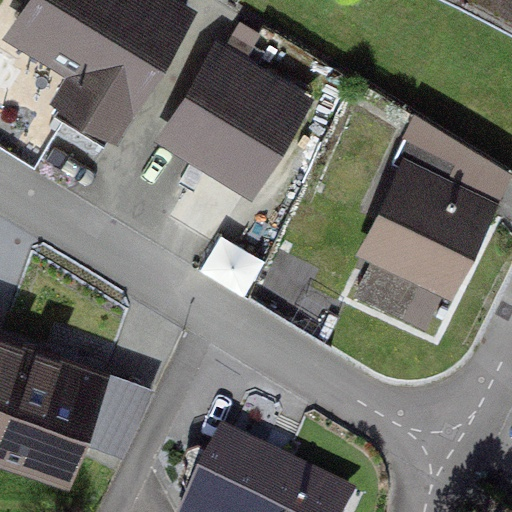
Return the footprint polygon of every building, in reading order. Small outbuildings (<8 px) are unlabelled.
[(75,72),(49,115),(101,146),(182,13),(159,0),(31,0),(11,33),(75,72)] [(511,0),(459,0),(511,25),(511,0)] [(164,137),(245,187),(297,102),(216,53),(164,137)] [(402,312),(421,274),(449,288),(487,211),(442,190),(455,163),(402,137),(389,164),(414,176),(359,290),(402,312)] [(0,455),(65,479),(100,379),(0,343),(0,455)] [(335,511),(343,498),(220,440),(209,462),(195,455),(184,459),(180,469),(183,479),(180,487),(182,496),(191,500),(185,511),(335,511)]
